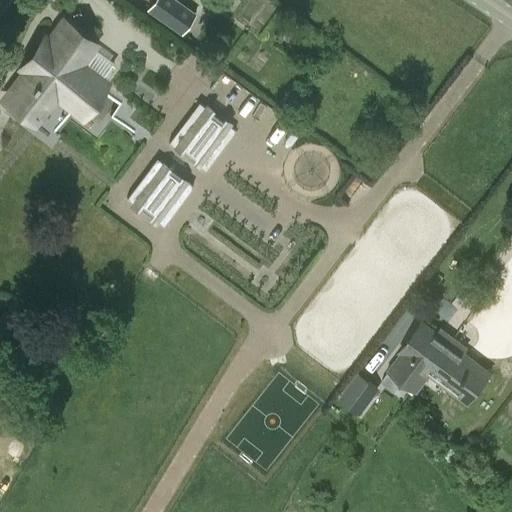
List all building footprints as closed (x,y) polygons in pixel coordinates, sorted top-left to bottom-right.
[(175,0),(154,0),(148,9),(180,33),(194,13),(175,0)] [(89,43),(63,24),(43,51),(38,47),(29,58),(34,62),(8,97),(31,115),(56,86),(82,105),(97,84),(72,65),(89,43)] [(103,89),(85,113),(103,126),(121,102),(103,89)] [(230,125),(204,105),(199,102),(168,142),(173,145),(200,165),(205,169),(235,129),(230,125)] [(157,157),(127,197),(132,201),(158,221),(163,225),(194,185),(188,181),(162,161),(157,157)] [(424,373),(446,343),(418,322),(396,352),(398,354),(385,371),(412,391),(419,381),(425,374),(424,373)] [(425,374),(419,381),(435,393),(440,385),(465,404),(487,374),(462,355),(446,343),(424,373),(425,374)] [(360,374),(341,399),(358,412),(377,387),(360,374)]
